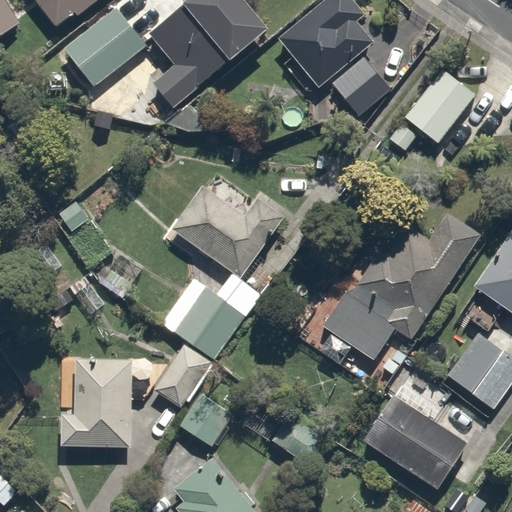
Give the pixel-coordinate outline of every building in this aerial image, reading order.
[(0,0),(0,32),(14,24),(0,0)] [(93,0),(29,0),(50,24),(67,10),(73,17),(93,0)] [(174,0),(170,4),(221,58),(260,20),(241,0),(174,0)] [(364,12),(352,0),(316,0),(270,46),(313,88),(368,33),(355,21),(364,12)] [(143,46),(107,2),(51,48),(87,92),(143,46)] [(221,58),(170,4),(137,35),(166,65),(143,87),(165,111),(221,58)] [(387,86),(361,53),(327,80),(353,113),(387,86)] [(473,93),(432,63),(379,136),(404,154),(418,133),(435,145),(473,93)] [(202,177),(166,229),(224,269),(209,290),(203,286),(172,332),(211,359),(269,275),(243,257),(278,206),(257,191),(245,208),(202,177)] [(417,310),(471,234),(440,211),(424,233),(404,219),(379,254),(374,251),(354,278),(390,304),(380,318),(390,325),(410,339),(426,316),(417,310)] [(511,222),(455,311),(484,330),(498,308),(511,316),(511,222)] [(390,325),(339,289),(315,323),(324,330),(366,359),(390,325)] [(491,408),(511,378),(511,354),(474,327),(441,372),(491,408)] [(123,446),(126,355),(71,353),(69,413),(57,413),(56,443),(123,446)] [(213,449),(234,417),(196,392),(175,425),(213,449)] [(462,440),(388,393),(358,441),(432,488),(462,440)] [(251,511),(243,487),(201,451),(167,490),(177,498),(168,508),(172,511),(251,511)] [(0,503),(18,484),(0,468),(0,503)] [(436,511),(411,495),(400,511),(436,511)] [(511,511),(511,499),(503,511),(511,511)]
